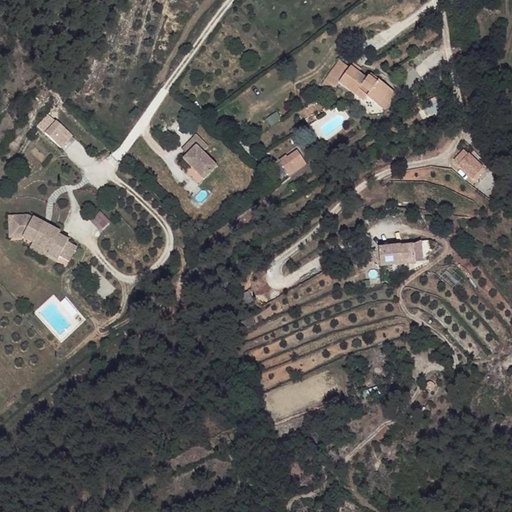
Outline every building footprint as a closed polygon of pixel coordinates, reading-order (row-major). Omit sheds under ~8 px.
[(342,60),(328,78),(338,85),(341,80),(367,100),(370,96),(381,104),(393,88),(381,79),(379,82),(371,75),(369,78),(353,66),(352,67),(342,60)] [(373,73),(371,75),(379,82),(381,79),(373,73)] [(393,88),(381,104),(388,109),(399,93),(393,88)] [(78,140),(62,124),(52,136),(67,152),(78,140)] [(202,140),(188,155),(193,161),(189,164),(210,186),(222,173),(208,158),(214,152),(202,140)] [(297,153),(287,158),(293,168),(303,163),(297,153)] [(452,156),(443,164),(456,178),(465,170),(452,156)] [(33,219),(17,220),(18,239),(30,239),(40,244),(39,247),(55,257),(54,259),(63,265),(65,262),(74,267),(82,253),(73,247),(74,245),(65,239),(67,236),(60,232),(59,235),(49,229),(51,225),(41,219),(39,222),(33,219)] [(17,220),(14,220),(14,242),(28,242),(39,247),(40,244),(30,239),(18,239),(17,220)] [(51,225),(49,229),(59,235),(60,232),(61,231),(51,225)] [(398,240),(363,243),(364,261),(400,258),(398,240)] [(55,257),(39,247),(36,254),(52,263),(54,259),(55,257)] [(428,386),(432,390),(436,385),(433,382),(431,382),(427,384),(428,386)]
